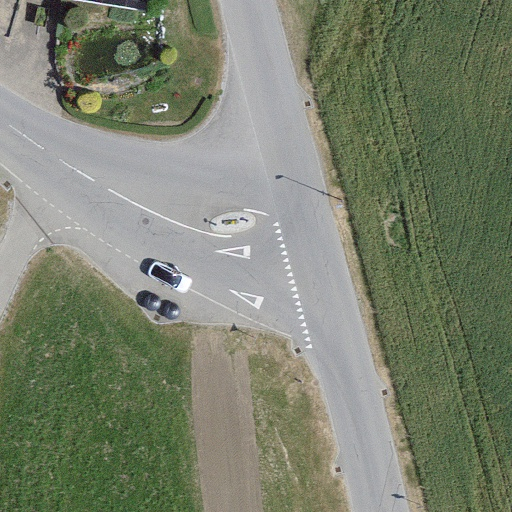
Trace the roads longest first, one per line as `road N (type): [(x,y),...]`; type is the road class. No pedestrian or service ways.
road 1 (motorway): [(511,126),(405,511)]
road 2 (unclassified): [(303,208),(212,223),(152,209),(77,173),(0,114)]
road 3 (tertiary): [(303,208),(379,511)]
road 4 (tertiary): [(250,0),(303,208)]
